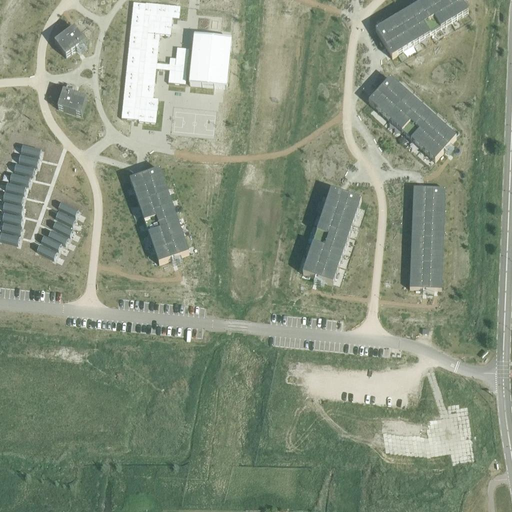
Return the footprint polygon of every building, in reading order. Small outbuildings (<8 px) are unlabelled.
[(459,0),(431,0),(376,33),(392,61),(469,15),(459,0)] [(134,5),(122,121),(132,122),(139,122),(139,124),(142,124),(156,126),(159,101),(154,101),(157,72),(170,73),(169,85),(186,87),(186,86),(187,78),(190,78),(189,87),(190,87),(214,89),(224,90),(227,91),(232,42),(230,42),(194,38),(193,52),(192,61),(189,60),(190,52),(177,50),(176,61),(170,61),(170,67),(168,67),(160,66),(157,66),(158,60),(160,41),(160,37),(162,37),(171,38),(173,21),(179,21),(181,9),(146,5),(146,6),(134,5)] [(75,30),(55,45),(66,60),(86,45),(75,30)] [(390,81),(369,105),(435,165),(457,141),(390,81)] [(63,93),(57,111),(82,118),(87,101),(84,100),(85,97),(78,95),(77,98),(63,93)] [(23,149),(22,156),(40,160),(42,153),(23,149)] [(21,159),(19,165),(38,170),(39,163),(21,159)] [(17,168),(15,175),(33,179),(35,172),(17,168)] [(161,172),(130,183),(159,267),(190,256),(161,172)] [(12,177),(11,184),(29,188),(31,182),(12,177)] [(8,187),(6,193),(25,198),(26,191),(8,187)] [(414,191),(410,292),(442,293),(446,192),(414,191)] [(332,192),(303,277),(321,283),(325,284),(334,287),(362,203),(332,192)] [(6,196),(4,203),(22,207),(24,201),(6,196)] [(62,205),(59,212),(76,220),(79,214),(62,205)] [(5,206),(4,213),(22,217),(24,211),(5,206)] [(59,215),(56,221),(73,230),(76,223),(59,215)] [(5,217),(3,223),(22,228),(23,221),(5,217)] [(57,225),(54,231),(71,240),(74,234),(57,225)] [(4,227),(3,233),(21,238),(23,231),(4,227)] [(52,234),(49,240),(66,248),(69,242),(52,234)] [(2,236),(0,243),(19,248),(20,241),(2,236)] [(45,239),(42,245),(59,254),(62,248),(45,239)] [(41,248),(37,254),(55,263),(58,256),(41,248)] [(463,356),(467,360),(481,346),(477,342),(463,356)]
